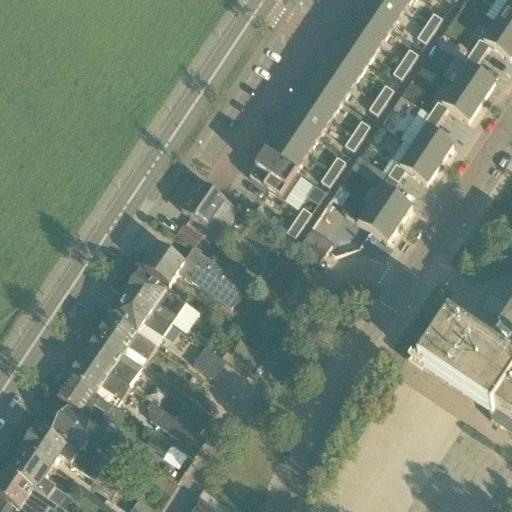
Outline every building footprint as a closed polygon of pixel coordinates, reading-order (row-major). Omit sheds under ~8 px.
[(404,17),(379,0),(374,0),(364,15),(381,27),(392,35),(404,17)] [(379,0),(404,17),(415,0),(379,0)] [(511,8),(498,28),(511,37),(511,8)] [(381,27),(364,15),(352,33),(380,53),(392,35),(381,27)] [(426,31),(434,37),(443,25),(435,19),(426,31)] [(511,66),(511,64),(511,37),(498,28),(485,48),(490,52),(511,66)] [(426,49),(434,37),(426,31),(418,44),(426,49)] [(380,53),(352,33),(340,51),(341,52),(368,70),(380,53)] [(483,63),(490,52),(485,48),(480,45),(473,57),(483,63)] [(341,52),(340,51),(328,69),(351,85),(356,88),(368,70),(341,52)] [(402,67),(410,73),(419,60),(410,55),(402,67)] [(475,74),(483,63),(473,57),(465,68),(470,71),(475,74)] [(394,79),(402,85),(410,73),(402,67),(394,79)] [(356,88),(351,85),(328,69),(322,78),(316,87),(326,94),(344,106),(356,88)] [(456,91),(483,108),(496,88),(475,74),(470,71),(456,91)] [(344,106),(326,94),(316,87),(304,105),(332,124),(344,106)] [(378,103),(386,109),(395,96),(386,91),(378,103)] [(483,108),(456,91),(443,111),(449,114),(469,128),(483,108)] [(370,115),(378,121),(386,109),(378,103),(370,115)] [(320,142),(332,124),(304,105),(292,123),(305,132),(320,142)] [(439,108),(431,119),(441,126),(449,114),(443,111),(439,108)] [(433,137),(441,126),(431,119),(424,130),(427,133),(433,137)] [(320,142),(305,132),(292,123),(280,141),(295,151),(308,160),(320,142)] [(362,144),(371,132),(362,127),(354,139),(362,144)] [(414,153),(441,171),(454,151),(433,137),(427,133),(414,153)] [(362,144),(354,139),(346,151),(354,157),(362,144)] [(308,160),(295,151),(280,141),(268,158),(268,159),(286,171),(296,178),(297,178),(308,160)] [(401,173),(407,177),(427,191),(441,171),(414,153),(401,173)] [(268,159),(268,158),(267,158),(251,183),(286,206),(302,181),(297,178),(296,178),(286,171),(268,159)] [(368,193),(377,199),(390,180),(361,159),(352,172),(373,187),(368,193)] [(346,168),(338,163),(330,175),(338,180),(346,168)] [(399,188),(407,177),(401,173),(397,170),(389,181),(399,188)] [(330,193),(338,180),(330,175),(322,187),(330,193)] [(208,234),(208,233),(219,241),(238,214),(227,206),(228,206),(202,187),(182,215),(208,234)] [(327,198),(315,190),(307,201),(319,209),(327,198)] [(392,198),(383,192),(371,210),(401,230),(413,212),(392,198)] [(401,230),(371,210),(359,228),(389,248),(401,230)] [(304,214),(296,226),(304,231),(312,219),(304,214)] [(296,226),(288,238),(296,244),(304,231),(296,226)] [(195,251),(202,242),(186,230),(179,240),(195,251)] [(312,234),(298,255),(320,269),(334,248),(312,234)] [(144,273),(160,284),(173,293),(182,280),(234,316),(251,292),(215,268),(214,273),(210,279),(204,275),(187,264),(185,267),(159,250),(144,273)] [(186,308),(157,288),(141,277),(127,298),(153,316),(172,329),(186,308)] [(282,278),(269,298),(289,312),(302,292),(282,278)] [(172,329),(153,316),(127,298),(111,321),(157,352),(164,342),(172,329)] [(144,372),(157,352),(111,321),(98,341),(98,340),(125,358),(124,359),(144,372)] [(450,323),(419,368),(491,417),(490,418),(491,424),(511,437),(511,323),(493,352),(450,323)] [(250,346),(260,354),(269,342),(259,335),(250,346)] [(130,392),(144,372),(124,359),(125,358),(98,340),(98,341),(84,361),(130,392)] [(227,367),(227,366),(248,380),(261,359),(241,345),(231,359),(228,356),(222,363),(227,367)] [(222,363),(211,355),(206,352),(194,370),(198,373),(214,384),(227,367),(222,363)] [(121,406),(130,392),(84,361),(70,381),(71,382),(116,412),(116,411),(121,406)] [(124,416),(116,411),(116,412),(71,382),(58,401),(74,412),(82,417),(86,410),(92,415),(96,409),(106,416),(104,419),(116,428),(124,416)] [(188,431),(171,420),(152,407),(148,412),(151,426),(179,444),(188,431)] [(113,443),(86,424),(69,413),(61,424),(58,424),(54,430),(55,434),(53,436),(69,448),(81,456),(90,444),(107,456),(114,461),(130,472),(138,460),(135,458),(113,443)] [(201,438),(206,430),(194,422),(189,429),(201,438)] [(102,474),(90,465),(38,431),(23,454),(52,474),(54,471),(61,461),(82,476),(95,485),(102,474)] [(164,461),(171,451),(162,444),(155,455),(164,461)] [(51,475),(52,474),(23,454),(7,477),(34,494),(59,511),(66,500),(44,485),(51,475)] [(60,511),(59,511),(34,494),(7,477),(0,487),(0,511),(60,511)] [(155,511),(139,502),(133,511),(155,511)]
